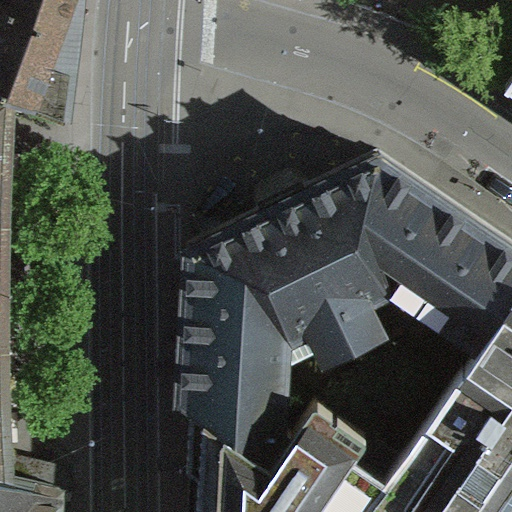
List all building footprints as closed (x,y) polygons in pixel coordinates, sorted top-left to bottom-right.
[(68,52),(73,0),(0,0),(0,100),(60,123),(68,52)] [(511,72),(500,90),(504,92),(511,97),(511,72)] [(4,106),(60,126),(60,123),(0,100),(0,284),(1,284),(2,234),(0,233),(0,188),(1,169),(4,106)] [(511,247),(373,152),(261,207),(201,236),(183,246),(174,396),(274,465),(278,391),(282,340),(307,328),(318,349),(326,352),(369,331),(371,323),(361,301),(386,288),(475,349),(511,294),(511,247)] [(511,511),(511,294),(475,349),(382,477),(357,510),(359,511),(511,511)] [(359,511),(357,510),(382,477),(349,454),(362,434),(310,399),(304,408),(278,391),(274,465),(174,396),(173,404),(187,413),(184,413),(182,467),(193,476),(191,511),(359,511)] [(0,479),(0,511),(53,511),(54,492),(3,480),(0,479)]
